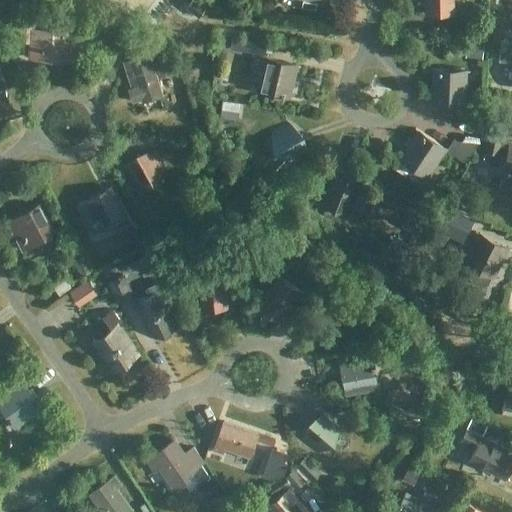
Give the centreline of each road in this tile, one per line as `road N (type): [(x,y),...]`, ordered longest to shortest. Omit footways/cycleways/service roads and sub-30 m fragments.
road 1 (residential): [(101,433),(0,279)]
road 2 (residential): [(101,433),(189,391),(254,377)]
road 3 (residential): [(0,510),(24,483),(101,433)]
